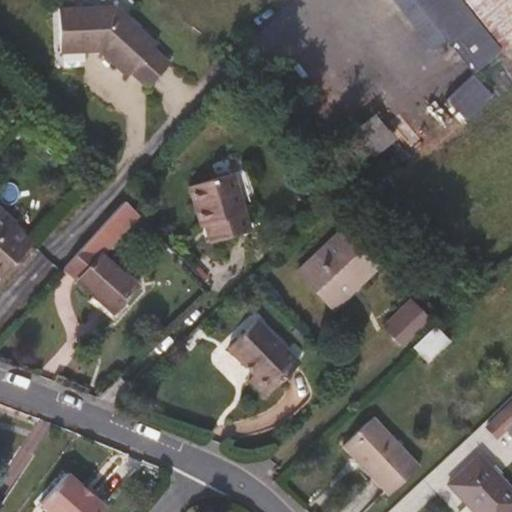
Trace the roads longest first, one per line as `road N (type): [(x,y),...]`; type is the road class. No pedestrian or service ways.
road 1 (track): [(154,65),(170,108),(132,164),(0,307)]
road 2 (residential): [(211,472),(0,389)]
